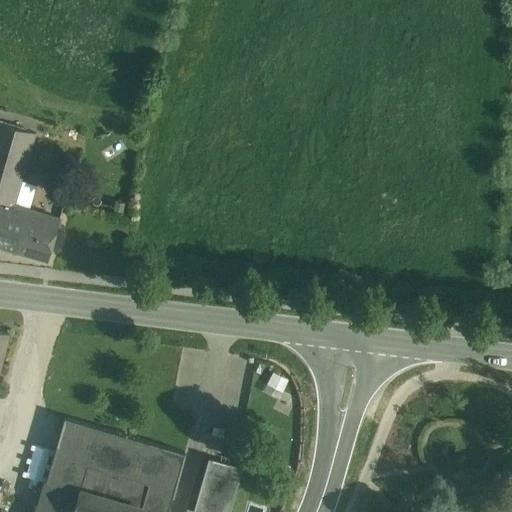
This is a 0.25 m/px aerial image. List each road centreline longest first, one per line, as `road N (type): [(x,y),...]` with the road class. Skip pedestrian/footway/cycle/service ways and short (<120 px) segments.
road 1 (secondary): [(359,341),(0,296)]
road 2 (tertiary): [(314,511),(359,341)]
road 3 (secondary): [(511,358),(359,341)]
